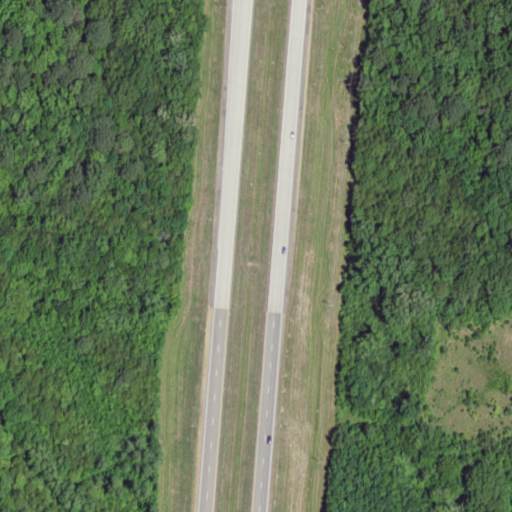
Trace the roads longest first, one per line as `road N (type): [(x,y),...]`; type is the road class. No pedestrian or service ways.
road 1 (trunk): [(259,511),(299,0)]
road 2 (trunk): [(235,0),(196,511)]
